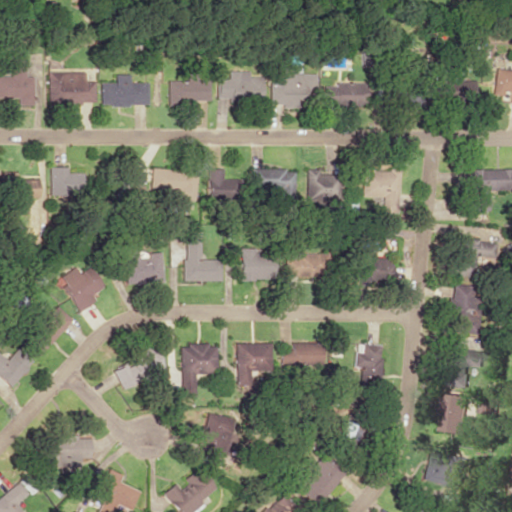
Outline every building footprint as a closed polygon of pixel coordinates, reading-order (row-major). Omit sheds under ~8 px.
[(0,96),(15,97),(15,104),(30,104),(29,75),(23,75),(23,58),(7,59),(8,75),(0,75),(0,96)] [(492,67),(488,93),(500,95),(501,90),(509,92),(508,102),(511,102),(511,58),(511,59),(510,69),(492,67)] [(82,71),(55,70),(55,102),(91,103),(91,80),(82,80),(82,71)] [(260,99),(260,76),(246,75),(246,70),(226,70),(226,77),(214,77),(214,98),(260,99)] [(197,72),(185,72),(185,79),(165,80),(165,101),(207,100),(207,79),(197,79),(197,72)] [(98,81),(98,104),(145,105),(146,81),(127,81),(127,73),(112,73),(111,81),(98,81)] [(268,105),(312,106),(313,73),(268,73),(268,105)] [(472,99),(471,79),(434,80),(434,93),(441,93),(441,100),(472,99)] [(319,84),(321,106),(363,103),(361,81),(319,84)] [(416,105),(417,88),(393,87),(392,103),(405,104),(405,105),(416,105)] [(64,165),(46,166),(46,194),(67,193),(67,188),(80,187),(80,171),(64,172),(64,165)] [(221,167),(205,168),(206,199),(239,199),(239,178),(221,178),(221,167)] [(292,168),(249,167),(249,187),(278,188),(277,198),(292,199),(292,168)] [(381,211),(397,211),(396,167),(360,168),(360,196),(381,195),(381,211)] [(195,199),(195,168),(148,169),(148,189),(176,188),(176,199),(195,199)] [(487,189),(511,189),(511,168),(468,168),(468,210),(487,210),(487,189)] [(36,178),(14,178),(14,171),(0,170),(0,193),(9,194),(8,212),(24,213),(24,198),(35,198),(36,178)] [(338,172),(303,171),(302,198),(337,199),(338,172)] [(180,279),(218,280),(219,258),(197,258),(198,229),(181,229),(180,279)] [(496,240),(454,239),(452,275),(474,275),(474,256),(495,257),(496,240)] [(237,279),(272,278),(271,255),(262,255),(262,250),(251,250),(251,247),(236,247),(237,279)] [(160,281),(159,250),(122,251),(123,282),(160,281)] [(281,254),(282,274),(327,273),(327,253),(281,254)] [(391,257),(357,257),(357,279),(391,280),(391,257)] [(101,286),(88,265),(76,272),(72,266),(58,275),(63,284),(60,286),(76,311),(93,300),(89,294),(101,286)] [(473,331),(473,283),(448,283),(448,331),(473,331)] [(70,319),(54,304),(47,312),(41,306),(28,320),(34,326),(21,340),(37,355),(70,319)] [(289,341),(289,346),(278,346),(277,367),(300,367),(300,363),(320,364),(321,342),(289,341)] [(269,369),(269,342),(232,342),(232,382),(243,382),(243,369),(269,369)] [(214,343),(177,344),(177,395),(189,395),(188,372),(214,371),(214,343)] [(0,377),(10,385),(30,359),(14,347),(5,359),(0,355),(0,377)] [(108,366),(120,390),(154,374),(152,370),(160,366),(155,355),(150,358),(145,348),(108,366)] [(468,365),(483,365),(483,349),(448,348),(447,385),(468,385),(468,365)] [(469,393),(446,392),(444,430),(466,432),(469,393)] [(193,457),(214,461),(216,451),(221,452),(228,416),(202,411),(193,457)] [(338,444),(358,445),(359,424),(339,423),(338,444)] [(42,436),(41,466),(74,466),(75,457),(89,458),(90,437),(42,436)] [(419,479),(462,488),(469,454),(426,445),(419,479)] [(341,473),(319,454),(308,467),(314,472),(296,492),(311,505),(341,473)] [(186,511),(215,489),(197,467),(175,485),(172,481),(159,492),(175,511),(186,511)] [(130,511),(135,487),(117,483),(119,472),(102,470),(95,511),(106,511),(107,509),(126,511),(130,511)] [(0,492),(0,511),(20,511),(13,502),(26,492),(17,480),(0,492)] [(269,508),(257,504),(254,511),(283,511),(288,499),(273,494),(269,508)]
